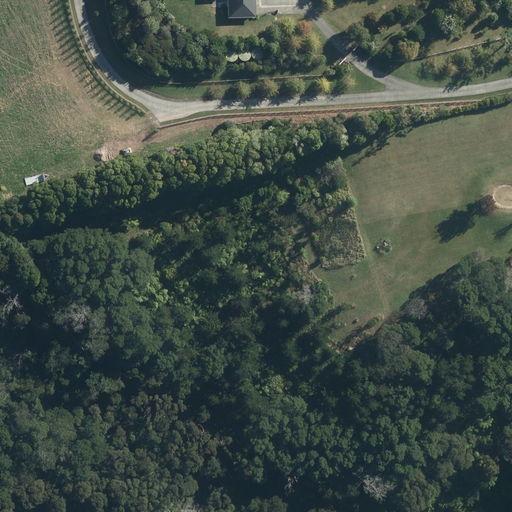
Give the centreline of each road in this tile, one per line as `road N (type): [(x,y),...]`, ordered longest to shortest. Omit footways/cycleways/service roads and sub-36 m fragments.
road 1 (unknown): [(404,90),(163,102),(128,88),(102,65),(77,0)]
road 2 (unknown): [(404,90),(330,33),(304,1)]
